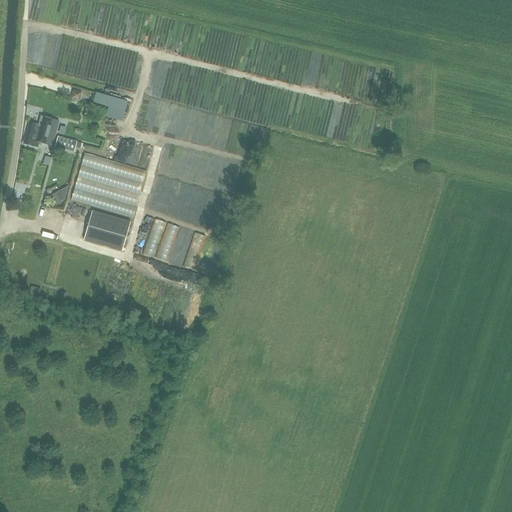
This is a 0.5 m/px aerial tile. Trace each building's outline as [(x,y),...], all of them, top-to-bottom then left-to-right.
[(123,102),(83,90),(82,92),(71,89),(68,98),(80,102),(81,97),(102,103),(101,108),(120,113),(123,102)] [(37,125),(29,123),(23,143),(29,144),(29,146),(37,148),(39,142),(51,146),(58,121),(40,116),(37,125)] [(54,146),(69,150),(71,142),(57,138),(54,146)] [(81,150),(69,194),(131,211),(143,167),(81,150)] [(64,200),(68,186),(50,196),(56,206),(63,202),(62,201),(64,200)] [(121,251),(129,222),(92,211),(83,240),(121,251)]
